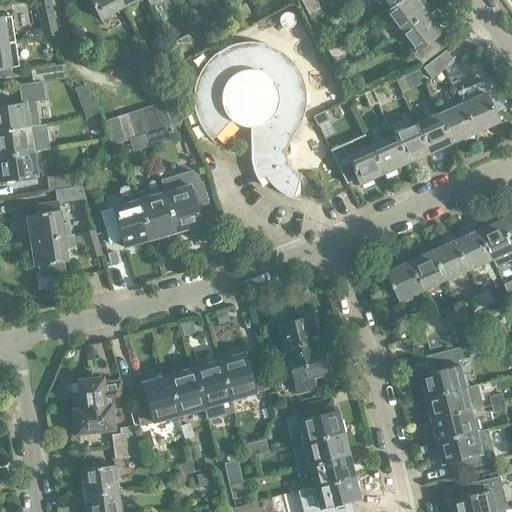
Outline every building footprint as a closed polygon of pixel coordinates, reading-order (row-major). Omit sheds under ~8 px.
[(122,7),(118,0),(88,0),(99,20),(122,7)] [(384,12),(399,0),(371,0),(373,2),(376,1),(384,12)] [(400,32),(425,13),(415,0),(399,0),(384,12),(386,13),(384,16),(389,23),(392,21),(392,22),(379,32),(387,42),(400,32)] [(51,1),(37,5),(45,40),(59,36),(51,1)] [(317,1),(305,7),(310,15),(321,8),(317,1)] [(237,8),(243,20),(251,15),(244,4),(237,8)] [(235,24),(243,20),(237,8),(229,12),(235,24)] [(440,33),(425,13),(400,32),(415,52),(411,56),(418,66),(440,49),(432,39),(440,33)] [(293,16),(291,15),(290,14),(288,14),(286,14),(285,14),(283,14),(282,15),(281,16),(280,17),(279,19),(279,20),(279,21),(279,22),(279,23),(279,25),(280,26),(281,27),(282,28),(283,29),(285,30),(288,30),(289,29),(291,29),(292,28),(293,27),(294,25),(295,23),(295,22),(295,20),(294,19),(293,17),(293,16)] [(0,44),(14,42),(9,17),(0,18),(0,44)] [(192,32),(199,43),(206,39),(200,28),(192,32)] [(191,48),(199,43),(192,32),(185,36),(191,48)] [(329,53),(340,46),(336,39),(325,45),(329,53)] [(14,42),(0,44),(0,70),(10,69),(18,67),(14,42)] [(198,76),(196,80),(195,82),(194,87),(193,91),(193,95),(193,98),(193,101),(193,106),(193,109),(194,113),(195,117),(197,121),(198,123),(199,127),(201,130),(203,133),(205,136),(208,139),(211,142),(233,118),(241,122),(250,124),(250,157),(250,160),(251,162),(251,165),(252,168),(253,172),(255,177),(256,180),(258,182),(261,187),(267,182),(270,185),(273,189),(276,191),(278,193),(280,194),(285,197),(289,198),(293,200),(298,201),(298,199),(293,198),(300,175),(297,174),(295,173),(294,172),(293,171),(291,170),(290,168),(288,167),(287,165),(287,164),(286,162),(285,160),(285,158),(285,157),(285,155),(285,153),(285,151),(285,149),(286,147),(287,145),(288,143),(289,141),(298,128),(299,125),(301,122),(302,120),(303,117),(303,114),(305,110),(305,107),(305,104),(305,100),(305,98),(305,93),(305,91),(304,89),(303,85),(302,80),(300,76),(297,71),(294,66),(292,64),(289,60),(286,57),(284,56),(281,53),(278,51),(275,50),(272,48),(268,47),(262,45),(258,44),(254,44),(250,43),(246,43),(240,44),(236,45),(232,46),(226,48),(223,50),(219,52),(216,54),(213,56),(210,58),(208,61),(206,63),(203,67),(201,70),(199,73),(198,76)] [(340,46),(329,53),(333,60),(344,54),(340,46)] [(148,56),(154,67),(162,63),(156,51),(148,56)] [(451,63),(444,53),(422,69),(429,79),(451,63)] [(131,79),(154,67),(148,56),(125,67),(131,79)] [(63,67),(29,72),(31,85),(42,83),(66,79),(63,67)] [(411,74),(416,86),(424,83),(419,71),(411,74)] [(408,90),(416,86),(411,74),(403,78),(408,90)] [(0,106),(0,132),(38,126),(34,102),(45,100),(42,83),(31,85),(19,87),(21,103),(0,106)] [(325,93),(332,106),(343,101),(336,88),(325,93)] [(372,92),(378,104),(386,100),(380,88),(372,92)] [(370,107),(378,104),(372,92),(364,95),(370,107)] [(461,105),(474,134),(498,124),(485,94),(461,105)] [(165,103),(172,129),(183,125),(176,100),(165,103)] [(161,132),(172,129),(165,103),(153,106),(161,132)] [(451,145),(474,134),(461,105),(438,115),(451,145)] [(148,135),(161,132),(153,106),(141,110),(148,135)] [(137,139),(148,135),(141,110),(129,113),(137,139)] [(328,119),(324,111),(312,116),(317,125),(328,119)] [(124,143),(137,139),(129,113),(117,117),(124,143)] [(429,155),(451,145),(438,115),(415,125),(429,155)] [(112,147),(124,143),(117,117),(104,121),(112,147)] [(75,120),(62,122),(63,131),(76,129),(75,120)] [(405,165),(429,155),(415,125),(392,136),(405,165)] [(0,157),(33,152),(43,150),(38,126),(0,132),(0,157)] [(383,175),(405,165),(392,136),(370,146),(383,175)] [(383,175),(370,146),(346,156),(359,186),(383,175)] [(33,152),(0,157),(0,182),(37,177),(33,152)] [(197,184),(193,170),(159,180),(163,194),(174,232),(200,225),(195,206),(206,203),(200,183),(197,184)] [(48,177),(50,191),(56,190),(72,187),(70,174),(48,177)] [(84,186),(72,187),(56,190),(58,203),(87,199),(84,186)] [(163,194),(137,201),(148,240),(174,232),(163,194)] [(148,240),(137,201),(100,212),(105,232),(117,228),(122,247),(148,240)] [(61,224),(59,211),(57,202),(34,205),(35,215),(25,216),(29,242),(69,237),(67,223),(61,224)] [(511,216),(503,220),(511,241),(511,216)] [(493,260),(511,251),(511,241),(503,220),(479,231),(493,260)] [(456,242),(470,271),(493,260),(479,231),(456,242)] [(101,258),(98,244),(95,233),(82,236),(89,261),(101,258)] [(65,275),(63,263),(67,262),(65,250),(74,248),(72,236),(69,237),(29,242),(33,268),(37,267),(38,279),(65,275)] [(434,252),(447,281),(470,271),(456,242),(434,252)] [(424,292),(447,281),(434,252),(411,262),(424,292)] [(424,292),(411,262),(387,273),(401,302),(424,292)] [(480,294),(486,307),(494,303),(488,291),(480,294)] [(477,310),(486,307),(480,294),(472,298),(477,310)] [(287,356),(318,348),(314,331),(308,333),(304,317),(278,324),(287,356)] [(426,338),(451,332),(452,332),(449,319),(423,326),(426,338)] [(451,332),(426,338),(429,349),(454,343),(451,332)] [(428,398),(466,389),(459,361),(470,358),(467,347),(426,356),(430,374),(422,376),(428,398)] [(318,348),(287,356),(285,357),(295,394),(313,390),(309,378),(325,374),(318,348)] [(218,361),(229,400),(267,389),(262,369),(257,370),(253,357),(246,359),(244,353),(218,361)] [(206,417),(232,409),(229,400),(218,361),(192,368),(203,407),(206,417)] [(178,414),(203,407),(192,368),(167,375),(178,414)] [(140,425),(178,414),(167,375),(140,383),(146,402),(135,405),(140,425)] [(73,412),(111,407),(125,405),(122,381),(103,384),(103,379),(79,382),(80,393),(70,395),(73,412)] [(433,420),(471,410),(466,389),(428,398),(433,420)] [(280,411),(275,393),(265,395),(271,419),(276,418),(280,411)] [(491,405),(503,402),(501,394),(489,397),(491,405)] [(503,402),(491,405),(493,414),(505,411),(503,402)] [(111,407),(73,412),(76,434),(114,429),(111,407)] [(302,444),(341,434),(335,411),(309,418),(307,407),(293,411),(302,444)] [(438,441),(477,432),(471,410),(433,420),(438,441)] [(193,436),(190,423),(181,425),(185,438),(193,436)] [(487,429),(477,432),(438,441),(443,464),(454,461),(456,472),(496,462),(487,429)] [(114,448),(139,444),(135,433),(112,436),(114,448)] [(308,467),(347,457),(341,434),(302,444),(292,447),(298,469),(308,467)] [(242,445),(246,459),(268,453),(265,440),(242,445)] [(139,444),(114,448),(116,459),(142,456),(139,444)] [(352,478),(347,457),(308,467),(298,469),(296,469),(301,491),(313,488),(352,478)] [(229,484),(242,481),(240,472),(245,471),(242,460),(224,464),(229,484)] [(179,465),(182,475),(195,471),(192,461),(179,465)] [(83,495),(117,491),(114,466),(80,470),(83,495)] [(352,478),(313,488),(319,511),(358,501),(352,478)] [(242,481),(229,484),(232,498),(245,496),(242,481)] [(454,511),(495,511),(489,485),(460,493),(461,498),(451,500),(454,511)] [(119,511),(117,491),(83,495),(85,511),(119,511)]
